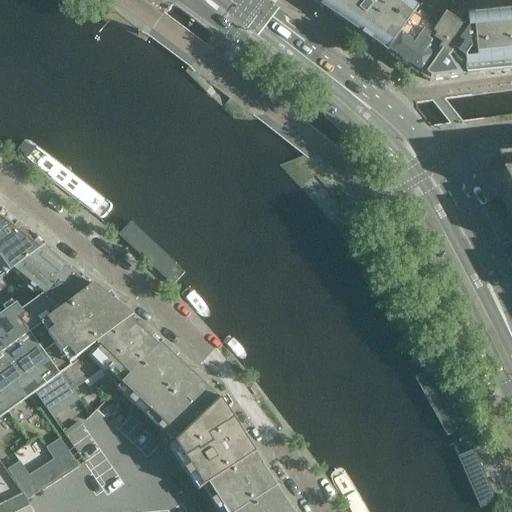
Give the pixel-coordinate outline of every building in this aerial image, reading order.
[(323,0),(319,6),(343,22),(360,0),(323,0)] [(360,0),(343,22),(354,29),(386,52),(417,10),(404,0),(360,0)] [(386,52),(421,75),(442,45),(429,38),(440,21),(419,7),(417,10),(386,52)] [(466,74),(466,75),(511,70),(511,9),(466,14),(468,30),(469,32),(450,56),(465,66),(465,74),(466,74)] [(442,45),(421,75),(429,81),(459,77),(459,74),(450,60),(448,58),(450,56),(468,31),(444,15),(440,21),(432,34),(429,38),(442,45)] [(27,140),(17,152),(93,213),(103,201),(27,140)] [(511,171),(505,172),(501,173),(511,194),(511,154),(509,155),(509,157),(511,162),(511,171)] [(0,233),(14,223),(5,217),(6,216),(0,211),(0,233)] [(0,233),(0,278),(9,272),(11,270),(45,246),(30,235),(23,230),(15,223),(14,223),(0,233)] [(136,228),(125,241),(158,270),(169,258),(136,228)] [(45,246),(11,270),(42,295),(45,297),(46,296),(57,283),(67,292),(79,274),(45,246)] [(57,283),(46,296),(61,309),(89,288),(93,286),(79,274),(67,292),(57,283)] [(61,309),(29,333),(59,375),(60,374),(90,353),(97,346),(96,344),(132,317),(128,320),(119,307),(112,312),(103,299),(107,297),(106,296),(101,300),(94,288),(93,286),(89,288),(61,309)] [(0,354),(29,333),(61,309),(46,296),(45,297),(42,295),(21,311),(16,304),(0,315),(0,354)] [(90,353),(60,374),(72,390),(78,385),(100,370),(104,368),(121,385),(161,346),(162,344),(148,331),(132,317),(96,344),(97,346),(90,353)] [(29,333),(0,354),(0,417),(34,393),(59,375),(29,333)] [(161,346),(121,385),(133,396),(128,400),(133,404),(137,400),(149,411),(189,372),(162,347),(163,345),(162,344),(161,346)] [(189,372),(149,411),(161,423),(156,427),(161,432),(166,428),(178,440),(220,401),(191,374),(189,372)] [(59,375),(34,393),(47,411),(53,420),(80,401),(72,390),(60,374),(59,375)] [(434,377),(419,385),(447,435),(462,427),(434,377)] [(220,401),(178,440),(193,464),(189,466),(190,468),(192,471),(196,469),(197,469),(207,485),(254,455),(232,420),(221,402),(220,401)] [(66,428),(73,445),(90,437),(83,421),(66,428)] [(20,462),(9,469),(24,492),(28,499),(55,482),(83,464),(65,436),(46,448),(53,460),(29,476),(20,462)] [(472,452),(458,458),(478,506),(493,500),(472,452)] [(254,455),(207,485),(216,499),(212,502),(214,505),(218,503),(224,511),(236,511),(275,488),(254,455)] [(290,511),(275,488),(236,511),(290,511)] [(31,511),(23,493),(0,504),(0,511),(31,511)]
